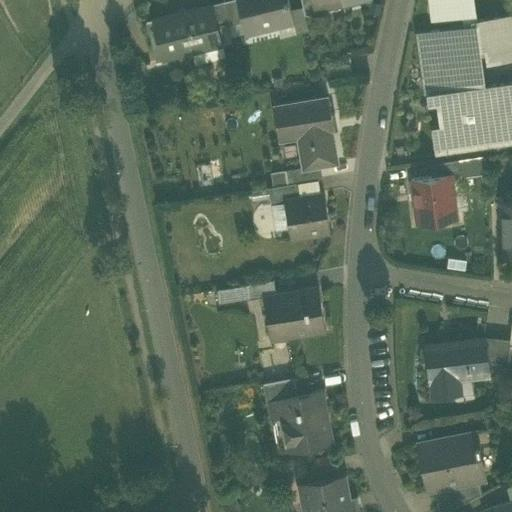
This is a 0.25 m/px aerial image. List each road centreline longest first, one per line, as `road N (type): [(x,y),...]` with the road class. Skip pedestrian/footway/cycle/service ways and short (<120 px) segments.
road 1 (unclassified): [(202,511),(89,3)]
road 2 (residential): [(409,0),(359,267)]
road 3 (residential): [(359,267),(368,411),(400,511)]
road 4 (residential): [(511,299),(359,267)]
road 5 (unclassified): [(89,3),(0,123)]
